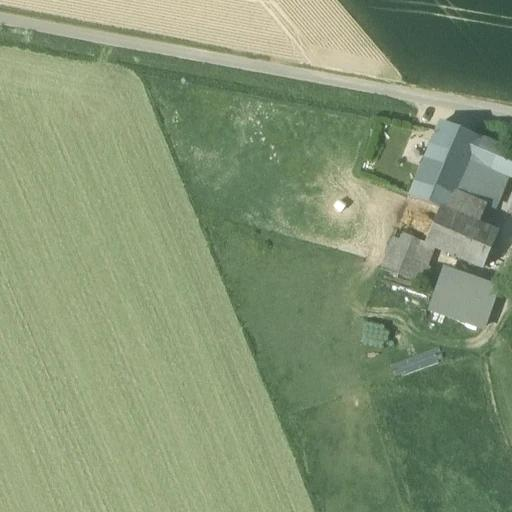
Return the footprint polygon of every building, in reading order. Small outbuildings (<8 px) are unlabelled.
[(410,198),(440,211),(447,214),(456,195),(470,161),(480,140),(442,123),(410,198)] [(511,153),(480,140),(470,161),(501,174),(511,179),(511,153)] [(456,195),(486,207),(501,174),(470,161),(456,195)] [(440,211),(425,244),(425,245),(434,249),(483,270),(498,235),(478,226),(486,207),(456,195),(447,214),(440,211)] [(428,267),(434,249),(425,245),(425,244),(396,232),(381,268),(415,283),(423,265),(428,267)] [(427,313),(484,333),(500,288),(443,268),(427,313)]
